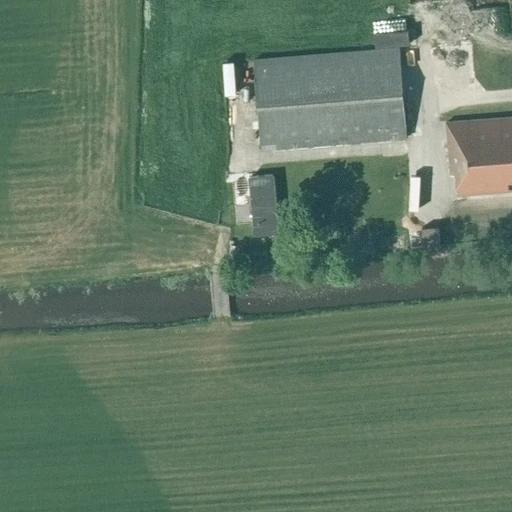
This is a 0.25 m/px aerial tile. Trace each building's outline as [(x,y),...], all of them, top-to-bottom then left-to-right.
[(376,47),(409,44),(408,31),(375,34),(376,47)] [(261,150),(407,138),(399,48),(254,60),(261,150)] [(511,117),(446,123),(450,175),(455,175),(457,195),(511,190),(511,117)] [(254,236),(280,234),(274,175),(248,177),(254,236)] [(423,249),(440,247),(438,227),(422,228),(423,249)]
